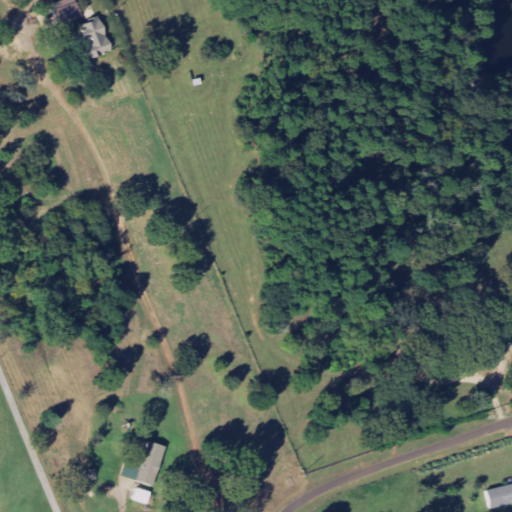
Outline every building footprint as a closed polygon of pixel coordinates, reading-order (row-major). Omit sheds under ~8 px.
[(83,19),(79,0),(63,0),(53,2),(57,24),(83,19)] [(112,53),(102,17),(80,24),(90,59),(112,53)] [(122,477),(157,486),(167,446),(150,441),(146,455),(139,453),(136,465),(126,462),(122,477)] [(511,483),(488,488),(491,508),(511,504),(511,483)] [(135,501),(150,504),(153,492),(138,488),(135,501)]
